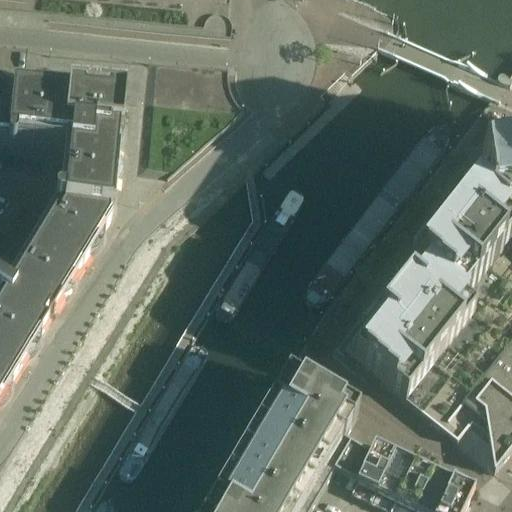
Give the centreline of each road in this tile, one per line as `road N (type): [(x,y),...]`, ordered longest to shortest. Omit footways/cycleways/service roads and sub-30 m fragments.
road 1 (unclassified): [(0,448),(120,250),(266,113),(278,55)]
road 2 (unclassified): [(278,55),(236,60),(0,37)]
